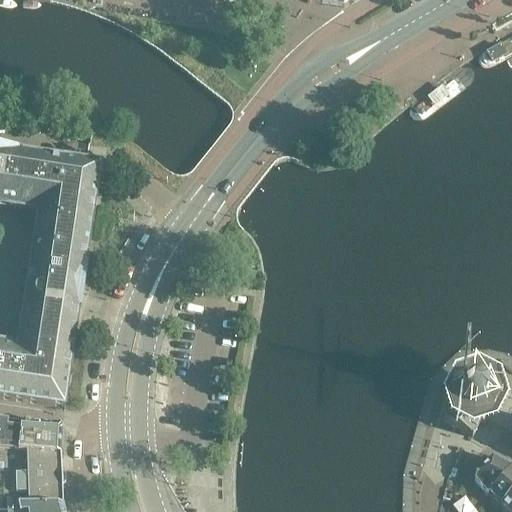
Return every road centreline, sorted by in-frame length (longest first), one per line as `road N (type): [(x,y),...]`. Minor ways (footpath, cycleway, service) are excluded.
road 1 (tertiary): [(200,228),(282,126),(382,40)]
road 2 (tertiary): [(187,215),(134,304),(116,430)]
road 3 (tertiary): [(138,433),(144,340),(161,289),(200,228)]
road 4 (tertiary): [(311,69),(187,215)]
road 5 (residential): [(311,69),(258,29),(165,0)]
